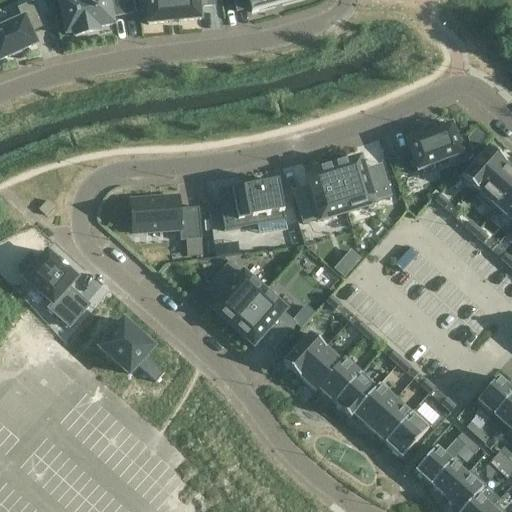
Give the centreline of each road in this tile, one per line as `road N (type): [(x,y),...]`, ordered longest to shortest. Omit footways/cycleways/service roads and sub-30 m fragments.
road 1 (residential): [(511,122),(468,85),(457,85),(318,140),(128,169),(105,175),(84,194),(78,229),(99,262),(226,374),(290,457),(336,495)]
road 2 (residential): [(0,92),(80,69),(280,38),(336,17),(348,0)]
